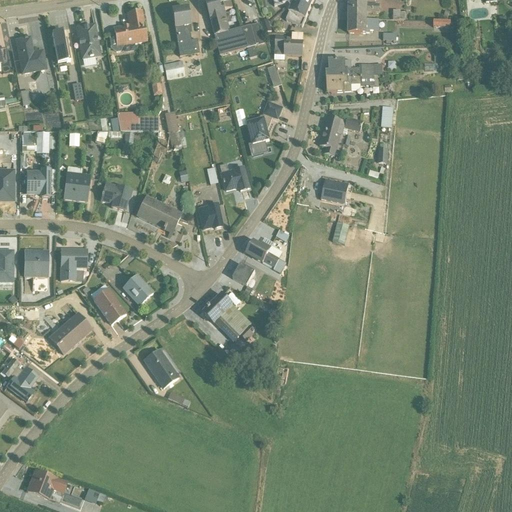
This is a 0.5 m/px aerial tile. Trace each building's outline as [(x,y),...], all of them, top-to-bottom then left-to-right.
[(257,58),(254,49),(265,46),(265,45),(258,26),(229,33),(227,26),(231,25),(228,15),(225,16),(224,12),(232,10),(229,0),(219,0),(218,0),(217,0),(205,3),(204,4),(219,58),(246,51),(249,60),(257,58)] [(272,0),(274,8),(282,7),(287,6),(290,10),(285,22),(301,29),(314,0),(272,0)] [(394,11),(405,9),(403,0),(379,0),(382,13),(394,11)] [(348,7),(348,21),(366,21),(367,14),(379,14),(379,6),(357,5),(357,7),(348,7)] [(190,34),(186,10),(171,13),(179,59),(199,56),(196,42),(188,43),(186,34),(190,34)] [(399,12),(393,12),(393,21),(404,22),(405,14),(400,14),(399,12)] [(120,54),(122,48),(146,44),(141,14),(127,16),(129,27),(113,30),(114,36),(108,37),(110,51),(115,55),(120,54)] [(348,21),(348,35),(366,36),(366,35),(369,35),(369,33),(378,33),(378,21),(348,21)] [(451,27),(451,24),(433,23),(433,32),(450,33),(450,27),(451,27)] [(94,28),(76,31),(82,62),(84,69),(95,67),(94,60),(100,59),(94,28)] [(56,66),(69,64),(65,42),(63,43),(61,34),(51,36),(56,66)] [(275,39),(274,62),(284,63),(284,58),(302,59),(303,38),(292,37),(291,40),(275,39)] [(26,40),(23,40),(23,41),(15,43),(22,77),(45,72),(46,72),(43,52),(31,54),(28,40),(26,40)] [(343,49),(343,58),(383,57),(382,48),(343,49)] [(0,73),(1,74),(1,77),(10,75),(5,50),(0,50),(0,73)] [(448,60),(448,54),(445,54),(445,53),(438,53),(439,62),(445,62),(445,60),(448,60)] [(181,63),(163,67),(166,82),(184,78),(181,63)] [(382,78),(382,77),(381,66),(358,67),(358,71),(350,71),(350,63),(329,64),(329,74),(327,75),(327,80),(382,78)] [(273,69),(267,71),(274,90),(280,88),(273,69)] [(327,80),(328,95),(355,94),(360,90),(360,89),(369,88),(370,89),(378,89),(377,79),(379,79),(379,78),(327,80)] [(71,87),(75,103),(83,101),(79,85),(71,87)] [(159,87),(151,89),(153,99),(161,97),(159,87)] [(28,93),(20,94),(22,108),(24,107),(25,110),(27,109),(26,107),(30,106),(28,93)] [(50,103),(44,96),(40,99),(46,107),(50,103)] [(4,106),(16,105),(15,101),(3,103),(3,97),(0,97),(0,111),(4,111),(4,106)] [(277,122),(281,111),(267,105),(262,117),(263,117),(261,122),(247,126),(252,147),(269,143),(268,139),(265,138),(273,121),(277,122)] [(382,109),(381,130),(392,130),(393,110),(382,109)] [(119,134),(157,135),(157,119),(136,119),(136,115),(116,115),(119,134)] [(167,135),(177,136),(173,115),(163,117),(167,135)] [(117,120),(110,122),(112,134),(119,134),(117,120)] [(347,132),(360,135),(362,125),(347,121),(346,125),(327,120),(319,148),(319,149),(326,151),(325,156),(334,159),(336,152),(340,153),(342,147),(348,149),(351,140),(345,139),(347,132)] [(177,135),(181,150),(186,149),(183,133),(177,135)] [(48,151),(54,151),(54,143),(51,143),(51,139),(48,139),(48,135),(36,135),(35,148),(35,146),(33,146),(33,140),(31,139),(31,138),(30,138),(30,134),(24,134),(24,135),(22,135),(23,137),(21,138),(21,154),(35,154),(36,156),(48,156),(48,151)] [(105,147),(107,135),(97,134),(94,144),(94,145),(105,147)] [(121,155),(130,156),(131,149),(130,149),(131,145),(132,145),(133,135),(125,134),(123,144),(124,144),(124,147),(122,147),(121,155)] [(79,148),(79,135),(69,135),(69,148),(79,148)] [(167,135),(171,153),(181,151),(177,136),(167,135)] [(377,151),(377,165),(388,165),(387,151),(377,151)] [(240,194),(249,192),(243,170),(228,174),(226,166),(219,168),(226,193),(239,190),(240,194)] [(81,171),(67,169),(63,202),(86,204),(89,178),(80,177),(81,171)] [(207,172),(210,187),(218,186),(214,170),(207,172)] [(0,172),(0,203),(12,204),(13,172),(0,172)] [(26,174),(26,197),(41,197),(41,200),(49,200),(49,195),(56,195),(56,172),(40,172),(39,174),(26,174)] [(321,203),(344,208),(347,188),(325,183),(321,203)] [(111,210),(124,214),(127,203),(129,203),(132,193),(105,185),(100,204),(112,207),(111,210)] [(148,199),(146,203),(138,219),(159,230),(160,228),(163,230),(162,232),(163,233),(165,230),(172,234),(169,239),(168,238),(169,239),(181,216),(148,199)] [(215,231),(222,230),(217,207),(198,211),(203,232),(214,229),(215,231)] [(288,238),(279,233),(276,239),(285,244),(288,238)] [(260,247),(253,243),(245,257),(262,267),(264,264),(274,270),(273,272),(279,276),(285,266),(278,262),(282,255),(271,249),(273,245),(264,240),(260,247)] [(85,271),(86,253),(61,252),(60,284),(75,285),(75,283),(82,283),(82,271),(85,271)] [(0,290),(12,290),(12,254),(0,253),(0,290)] [(47,255),(24,254),(24,280),(47,281),(47,255)] [(254,275),(240,267),(232,281),(247,289),(244,294),(249,297),(252,292),(246,288),(254,275)] [(152,296),(136,279),(123,291),(139,308),(152,296)] [(103,288),(90,298),(111,327),(125,317),(107,292),(106,292),(103,288)] [(17,303),(12,298),(8,301),(12,307),(17,303)] [(221,298),(203,316),(214,327),(215,327),(233,346),(240,339),(246,345),(255,335),(249,329),(251,327),(221,298)] [(62,357),(91,333),(76,316),(48,340),(62,357)] [(23,346),(17,341),(12,346),(18,352),(23,346)] [(4,346),(1,350),(9,356),(13,352),(4,346)] [(163,392),(178,381),(158,353),(143,363),(163,392)] [(279,410),(288,363),(276,361),(272,384),(276,385),(275,392),(270,391),(267,408),(279,410)] [(5,390),(25,405),(30,398),(26,395),(37,380),(24,370),(21,373),(16,369),(19,366),(17,364),(9,364),(8,366),(4,365),(1,369),(4,371),(1,375),(8,380),(10,378),(12,380),(5,390)] [(184,402),(169,396),(167,401),(182,408),(184,402)] [(63,497),(67,486),(35,474),(27,495),(58,507),(62,497),(63,497)] [(88,492),(83,502),(94,507),(96,504),(102,506),(104,501),(98,498),(99,496),(88,492)]
